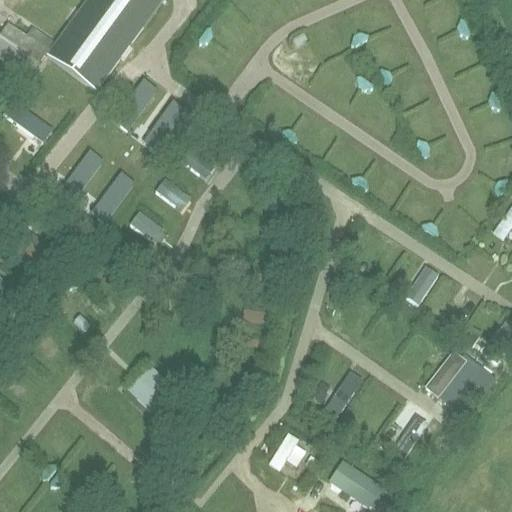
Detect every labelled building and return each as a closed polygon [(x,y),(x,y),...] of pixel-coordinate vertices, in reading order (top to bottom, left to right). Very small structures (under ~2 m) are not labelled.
[(90,0),(47,59),(95,95),(164,0),(90,0)] [(389,6),(368,9),(371,27),(392,24),(389,6)] [(225,15),(216,31),(234,41),(243,25),(225,15)] [(0,27),(0,55),(16,56),(17,28),(0,27)] [(209,81),(218,60),(199,51),(189,72),(209,81)] [(141,87),(114,121),(126,131),(153,96),(141,87)] [(14,108),(5,120),(40,146),(49,134),(14,108)] [(171,108),(144,143),(156,152),(183,118),(171,108)] [(483,113),(487,141),(506,138),(502,111),(483,113)] [(203,182),(213,171),(191,152),(181,163),(203,182)] [(87,157),(60,192),(72,201),(99,167),(87,157)] [(119,181),(92,215),(104,225),(131,190),(119,181)] [(393,206),(401,191),(385,182),(377,197),(393,206)] [(166,184),(157,196),(180,212),(189,200),(166,184)] [(481,186),(469,198),(483,212),(495,199),(481,186)] [(421,218),(432,202),(417,191),(405,207),(421,218)] [(511,207),(492,229),(504,240),(511,231),(511,207)] [(144,216),(133,228),(157,249),(167,237),(144,216)] [(11,242),(22,262),(41,253),(31,232),(11,242)] [(255,271),(257,288),(280,285),(278,269),(255,271)] [(123,304),(83,271),(72,285),(111,318),(123,304)] [(0,284),(0,303),(16,316),(26,304),(0,284)] [(458,336),(481,301),(464,291),(442,325),(458,336)] [(244,307),(241,323),(263,326),(265,310),(244,307)] [(87,350),(48,318),(37,332),(76,364),(87,350)] [(511,321),(505,318),(492,342),(509,351),(511,345),(511,321)] [(237,333),(234,350),(255,354),(258,337),(237,333)] [(146,414),(168,391),(147,370),(125,393),(146,414)] [(314,396),(325,402),(333,388),(322,382),(314,396)] [(326,405),(340,412),(348,397),(335,389),(326,405)] [(32,424),(0,397),(0,420),(20,438),(32,424)] [(405,449),(422,417),(411,411),(394,443),(405,449)] [(290,433),(269,463),(283,472),(303,442),(290,433)] [(371,479),(343,460),(330,480),(359,498),(371,479)]
